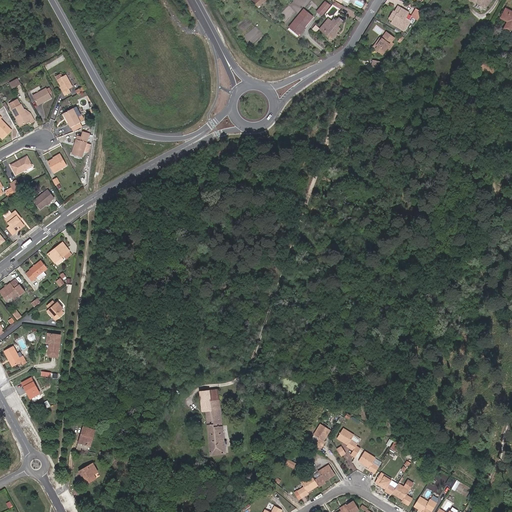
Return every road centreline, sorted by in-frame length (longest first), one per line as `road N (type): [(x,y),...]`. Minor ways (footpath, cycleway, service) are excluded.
road 1 (motorway): [(213,122),(184,138),(128,126),(54,0)]
road 2 (tertiary): [(193,142),(88,202),(0,267)]
